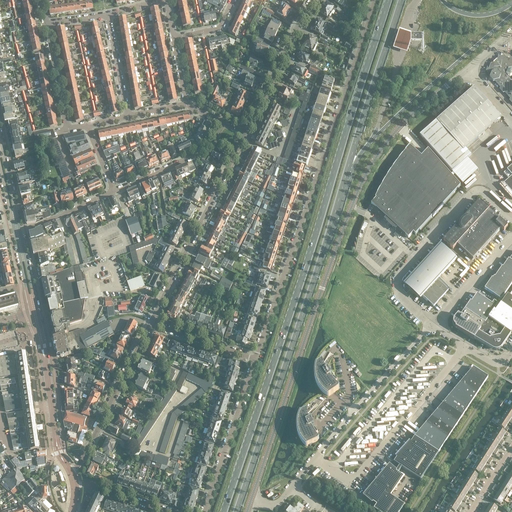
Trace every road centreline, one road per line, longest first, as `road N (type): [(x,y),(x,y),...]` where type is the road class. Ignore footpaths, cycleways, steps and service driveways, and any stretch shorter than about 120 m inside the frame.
road 1 (primary): [(387,0),(223,511)]
road 2 (tertiary): [(250,503),(359,184),(395,128),(467,68)]
road 3 (residential): [(374,0),(253,361)]
road 4 (primary): [(235,511),(346,172)]
road 5 (unclassified): [(250,503),(272,507),(429,326)]
road 6 (primary): [(346,172),(372,138),(511,13)]
road 7 (unclassified): [(429,326),(399,293),(401,272),(471,193),(488,193),(511,215)]
road 8 (residential): [(152,323),(235,153)]
road 9 (primary): [(346,172),(401,0)]
road 10 (residential): [(70,472),(152,323)]
road 11 (residential): [(203,511),(253,361)]
road 12 (residential): [(246,133),(315,0)]
road 13 (unclassified): [(429,326),(511,238)]
